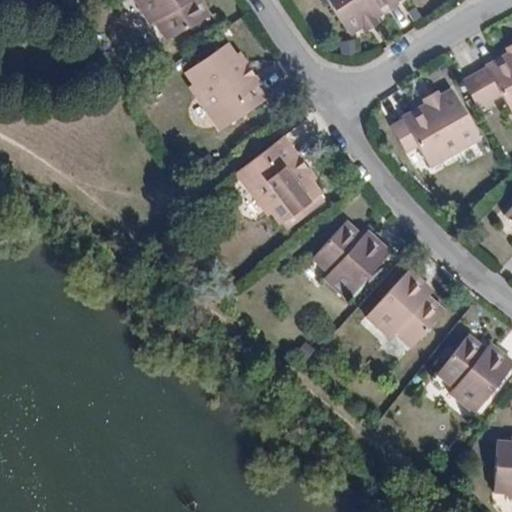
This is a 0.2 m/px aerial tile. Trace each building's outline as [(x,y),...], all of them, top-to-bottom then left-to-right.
[(201,0),(137,0),(148,21),(155,18),(164,35),(207,11),(201,0)] [(369,14),(371,13),(390,0),(322,0),(342,31),(354,23),(357,21),(355,18),(366,10),(369,14)] [(358,28),(373,16),(371,13),(369,14),(366,10),(355,18),(357,21),(354,23),(358,28)] [(511,37),(498,45),(501,50),(504,48),(506,52),(511,48),(511,37)] [(237,67),(240,65),(232,53),(223,40),(181,70),(204,104),(200,107),(215,129),(264,93),(250,73),(245,77),(237,67)] [(504,48),(501,50),(481,62),(483,66),(461,78),(477,103),(498,90),(510,110),(511,108),(511,48),(506,52),(504,48)] [(245,77),(250,73),(234,51),(232,53),(240,65),(237,67),(245,77)] [(420,102),(417,104),(397,116),(398,118),(385,127),(400,153),(414,145),(426,163),(475,132),(446,86),(434,93),(432,95),(433,98),(422,105),(420,102)] [(413,98),(417,104),(420,102),(422,105),(433,98),(432,95),(434,93),(430,87),(413,98)] [(277,221),(317,189),(302,170),(299,167),(297,168),(288,157),(293,153),(278,135),(232,171),(247,190),(250,188),(277,221)] [(302,170),(306,167),(293,153),(288,157),(297,168),(299,167),(302,170)] [(511,223),(511,197),(499,212),(511,223)] [(371,233),(366,239),(360,234),(345,220),(311,256),(325,269),(320,274),(344,295),(388,248),(371,233)] [(366,228),(360,234),(366,239),(371,233),(366,228)] [(440,306),(421,290),(415,284),(419,279),(406,267),(362,312),(386,335),(391,330),(405,342),(440,306)] [(421,290),(425,285),(419,279),(415,284),(421,290)] [(509,363),(492,348),(487,354),(479,347),(467,336),(433,374),(448,387),(444,391),(467,411),(509,363)] [(484,341),(479,347),(487,354),(492,348),(484,341)] [(492,438),(488,490),(511,490),(511,438),(511,439),(492,438)]
